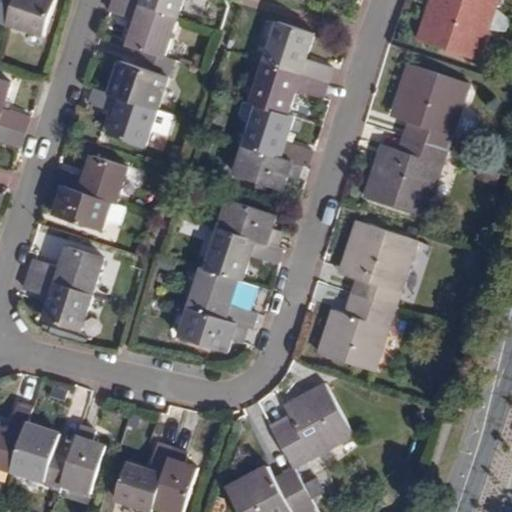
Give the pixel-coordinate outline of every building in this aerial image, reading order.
[(0,0),(0,21),(45,36),(56,1),(52,0),(0,0)] [(116,0),(112,15),(138,23),(130,48),(148,54),(142,71),(122,64),(110,96),(96,91),(91,107),(117,115),(109,137),(144,147),(172,61),(168,60),(187,0),(116,0)] [(452,0),(452,2),(444,0),(433,0),(420,41),(477,60),(497,0),(452,0)] [(253,107),(247,123),(230,176),(284,193),(289,178),(296,180),(301,164),(305,166),(310,153),(291,146),(284,145),(287,136),(292,120),(288,118),(296,92),(321,101),(331,70),(306,62),(314,36),(276,23),(248,105),(253,107)] [(399,162),(381,156),(367,200),(425,219),(470,86),(411,66),(396,112),(414,117),(402,153),(399,162)] [(9,82),(0,79),(0,144),(15,149),(26,115),(1,108),(9,82)] [(248,105),(238,102),(234,113),(236,120),(247,123),(253,107),(248,105)] [(394,120),(411,125),(414,117),(396,112),(394,120)] [(284,145),(291,146),(293,139),(287,136),(284,145)] [(402,153),(384,148),(381,156),(399,162),(402,153)] [(87,179),(61,170),(51,201),(63,204),(58,218),(109,235),(118,203),(123,204),(133,170),(93,158),(87,179)] [(276,216),(227,201),(205,271),(202,270),(179,340),(228,356),(233,343),(239,344),(243,329),(248,331),(254,314),(225,305),(233,280),(237,281),(245,257),(273,266),(278,250),(274,249),(279,232),(271,230),(276,216)] [(180,232),(201,238),(205,225),(184,219),(180,232)] [(354,296),(362,298),(355,320),(347,317),(335,313),(321,354),(375,372),(388,331),(381,329),(388,307),(395,310),(417,244),(359,224),(345,266),(363,271),(359,282),(354,296)] [(64,272),(36,262),(26,292),(54,301),(47,322),(84,334),(108,262),(72,249),(64,272)] [(345,266),(342,276),(359,282),(363,271),(345,266)] [(354,296),(347,317),(355,320),(362,298),(354,296)] [(388,331),(395,310),(388,307),(381,329),(388,331)] [(286,407),(294,422),(297,429),(279,438),(291,462),(310,453),(313,459),(355,437),(329,385),(286,407)] [(9,432),(0,429),(0,470),(60,490),(61,486),(91,495),(105,451),(91,446),(95,434),(80,429),(68,463),(54,458),(61,437),(28,426),(33,409),(18,404),(9,432)] [(294,422),(275,431),(279,438),(297,429),(294,422)] [(146,475),(126,469),(116,500),(151,511),(152,508),(165,511),(186,511),(199,470),(184,465),(186,457),(155,447),(146,475)] [(294,468),(313,459),(310,453),(291,462),(294,468)] [(298,476),(275,487),(272,481),(267,469),(225,490),(235,511),(298,511),(312,505),(298,476)] [(275,487),(298,476),(295,471),(272,481),(275,487)]
